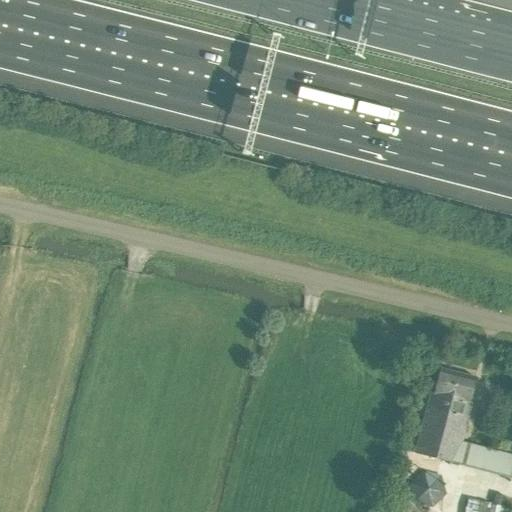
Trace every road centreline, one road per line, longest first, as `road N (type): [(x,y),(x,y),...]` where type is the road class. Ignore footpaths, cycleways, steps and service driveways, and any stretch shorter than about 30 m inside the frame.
road 1 (motorway): [(0,26),(511,157)]
road 2 (unclassified): [(511,328),(0,206)]
road 3 (motorway): [(511,54),(294,0)]
